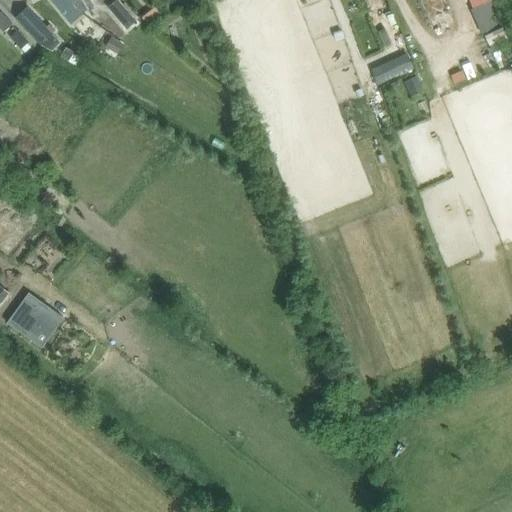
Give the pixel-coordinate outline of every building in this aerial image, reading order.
[(60,0),(54,5),(70,24),(81,15),(68,0),(60,0)] [(70,0),(82,12),(92,4),(89,0),(70,0)] [(511,30),(501,0),(479,0),(490,36),(511,30)] [(41,42),(52,31),(26,4),(15,15),(41,42)] [(163,17),(153,5),(140,16),(149,28),(163,17)] [(118,20),(126,29),(136,20),(128,11),(118,20)] [(0,12),(0,28),(3,32),(12,23),(1,12),(0,12)] [(18,29),(10,37),(21,48),(29,40),(18,29)] [(406,56),(370,73),(376,85),(412,69),(406,56)] [(48,277),(73,249),(53,231),(27,259),(48,277)] [(41,327),(50,334),(62,318),(28,293),(7,322),(31,340),(41,327)]
